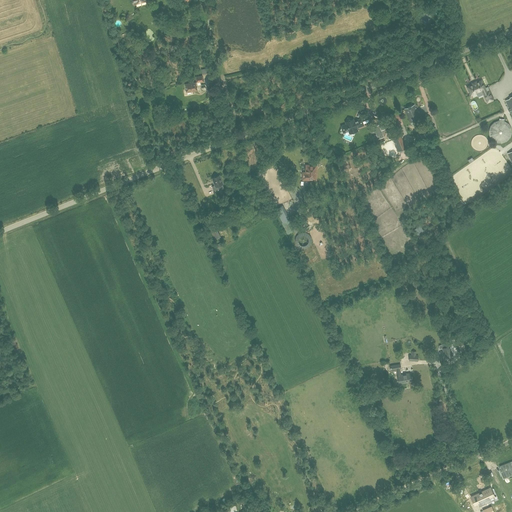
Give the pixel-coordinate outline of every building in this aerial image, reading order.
[(471,95),(481,91),(487,103),(494,100),(490,90),(489,91),(488,87),(485,88),(482,80),(477,82),(476,81),(472,83),(473,84),(467,87),(471,95)] [(187,92),(197,90),(196,82),(185,84),(187,92)] [(410,123),(411,122),(412,126),(415,127),(417,126),(418,123),(421,122),(420,119),(415,105),(405,109),(410,123)] [(363,125),(361,119),(356,121),(357,121),(355,122),(349,120),(348,122),(346,123),(347,124),(343,126),(342,128),(343,131),(346,132),(349,130),(349,131),(354,133),(355,131),(357,130),(356,128),(363,125)] [(502,143),(507,142),(510,138),(511,133),(511,128),(508,124),(504,121),(504,119),(499,119),(499,120),(494,122),(490,126),(489,131),(489,136),(492,140),(497,143),(502,143)] [(390,132),(398,152),(405,149),(406,148),(398,129),(390,132)] [(316,180),(317,176),(316,176),(316,166),(310,166),(310,165),(306,165),(306,179),(311,179),(311,180),(316,180)] [(223,184),(219,175),(212,178),(215,185),(212,186),(214,193),(219,191),(224,189),(223,184)] [(461,200),(458,202),(456,203),(460,209),(461,209),(464,207),(465,206),(461,200)] [(289,219),(283,206),(276,209),(283,222),(282,222),(288,234),(301,227),(295,216),(289,219)] [(215,227),(214,224),(208,227),(214,239),(221,236),(216,227),(215,227)] [(435,302),(434,299),(429,302),(430,305),(429,305),(433,314),(440,310),(436,302),(435,302)] [(447,360),(453,358),(449,346),(443,348),(447,360)] [(416,355),(416,353),(416,351),(412,351),(411,355),(409,355),(409,361),(418,361),(419,355),(416,355)] [(401,375),(400,369),(401,368),(400,364),(390,366),(391,370),(397,369),(398,375),(397,375),(399,384),(412,382),(411,373),(401,375)] [(468,498),(472,509),(497,499),(492,488),(468,498)]
